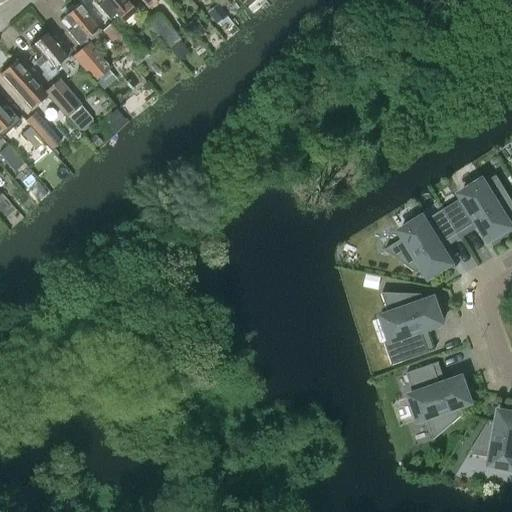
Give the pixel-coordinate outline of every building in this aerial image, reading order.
[(124,0),(98,0),(101,4),(98,7),(112,24),(103,32),(124,56),(125,55),(136,67),(148,56),(138,44),(139,43),(122,23),(135,12),(124,0)] [(157,0),(140,0),(148,8),(157,0)] [(217,4),(207,13),(216,23),(226,15),(217,4)] [(100,32),(77,5),(62,19),(72,30),(68,33),(78,46),(88,38),(91,41),(100,32)] [(148,25),(170,50),(180,41),(158,16),(148,25)] [(194,19),(186,25),(197,38),(204,32),(194,19)] [(34,63),(49,80),(58,73),(54,69),(67,58),(46,34),(29,48),(39,59),(34,63)] [(89,44),(74,57),(94,80),(109,67),(89,44)] [(0,74),(0,75),(31,111),(46,98),(14,61),(0,74)] [(58,80),(45,92),(61,111),(67,118),(79,130),(84,131),(92,124),(93,119),(81,106),(58,80)] [(0,108),(0,137),(1,138),(13,127),(20,121),(8,108),(3,112),(0,108)] [(37,113),(27,121),(51,150),(61,141),(37,113)] [(29,127),(22,134),(28,141),(36,134),(29,127)] [(8,146),(0,153),(0,155),(14,172),(23,165),(8,146)] [(462,197),(443,209),(458,233),(477,221),(489,241),(511,227),(506,218),(511,214),(511,200),(497,175),(484,183),(482,180),(460,194),(462,197)] [(404,238),(385,250),(416,273),(424,269),(429,278),(452,264),(440,245),(458,233),(443,209),(425,221),(423,217),(400,231),(404,238)] [(421,294),(381,292),(388,311),(389,314),(382,316),(390,340),(384,342),(392,364),(392,365),(402,361),(435,350),(434,349),(428,351),(421,331),(443,323),(434,298),(424,302),(423,299),(421,294)] [(439,362),(406,373),(414,394),(410,396),(419,421),(426,418),(433,440),(463,414),(461,406),(470,403),(462,378),(440,385),(433,365),(439,363),(439,362)] [(511,413),(499,411),(497,422),(489,420),(468,454),(491,458),(489,465),(511,469),(511,413)]
